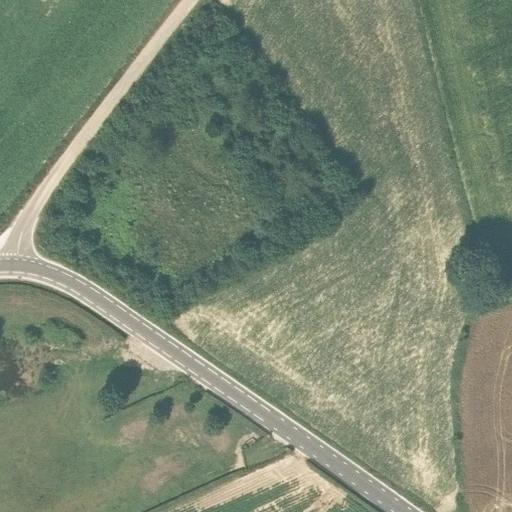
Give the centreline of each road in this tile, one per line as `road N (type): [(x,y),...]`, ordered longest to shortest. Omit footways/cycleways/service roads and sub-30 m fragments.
road 1 (unclassified): [(0,266),(60,276),(401,511)]
road 2 (track): [(14,266),(37,195),(191,0)]
